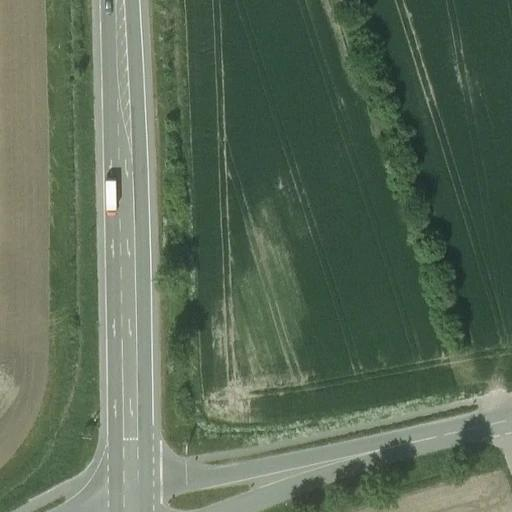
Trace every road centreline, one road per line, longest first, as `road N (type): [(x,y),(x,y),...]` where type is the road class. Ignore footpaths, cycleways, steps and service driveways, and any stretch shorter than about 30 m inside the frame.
road 1 (secondary): [(120,0),(133,511)]
road 2 (tertiary): [(147,511),(511,418)]
